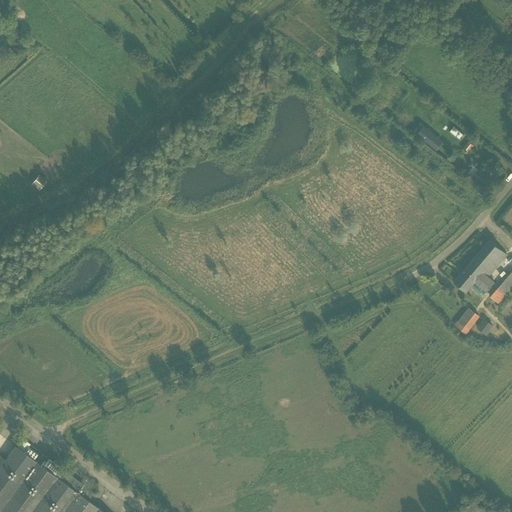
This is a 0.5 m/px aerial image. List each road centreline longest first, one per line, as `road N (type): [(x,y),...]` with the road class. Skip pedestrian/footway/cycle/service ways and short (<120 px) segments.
road 1 (track): [(51,438),(70,422),(403,282)]
road 2 (unclassified): [(150,511),(0,400)]
road 3 (unclassified): [(403,282),(471,230),(511,183)]
